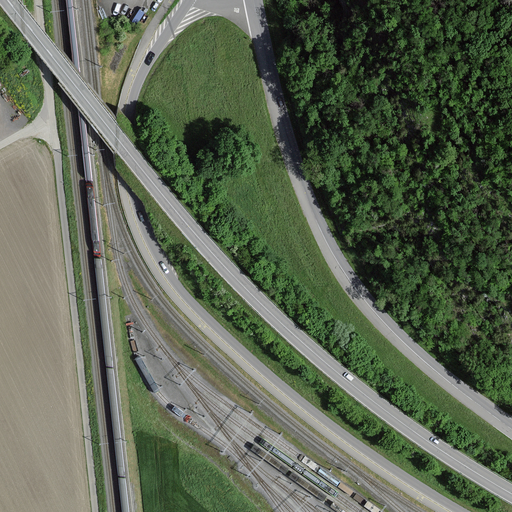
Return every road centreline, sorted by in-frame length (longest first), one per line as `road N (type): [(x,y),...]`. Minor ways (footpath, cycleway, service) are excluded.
road 1 (primary): [(8,0),(256,299),(363,394),(511,493)]
road 2 (secondary): [(190,0),(148,62),(125,131),(131,188),(149,242),(187,299),(276,383),(462,511)]
road 3 (secondary): [(511,425),(421,357),(348,278),(294,165),(253,0)]
road 4 (track): [(95,511),(53,122),(0,147)]
road 5 (unclassified): [(38,0),(53,122)]
